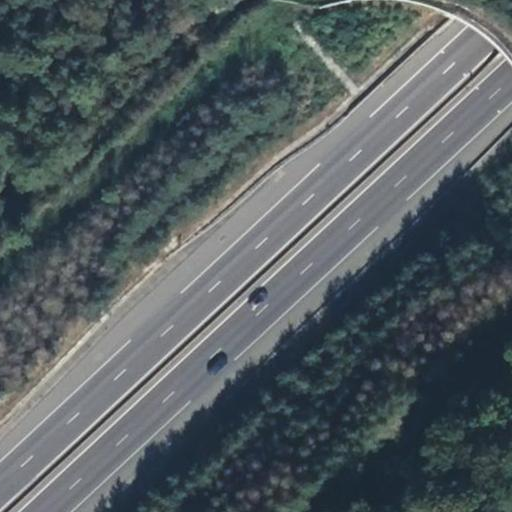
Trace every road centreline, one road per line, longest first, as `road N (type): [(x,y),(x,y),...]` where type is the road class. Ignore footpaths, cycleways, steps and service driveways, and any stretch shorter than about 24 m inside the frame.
road 1 (motorway): [(511,10),(0,490)]
road 2 (motorway): [(47,511),(511,77)]
road 3 (track): [(0,194),(50,144),(213,16),(246,0)]
road 4 (track): [(511,307),(302,511)]
